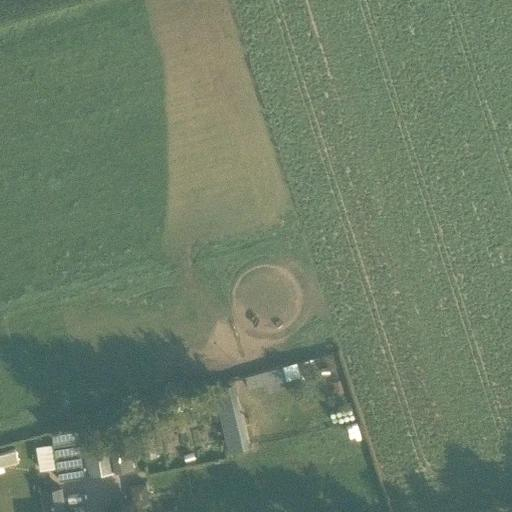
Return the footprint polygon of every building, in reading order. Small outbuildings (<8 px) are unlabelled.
[(251,390),(276,380),(271,366),(245,376),(251,390)] [(216,410),(226,452),(246,447),(236,406),(216,410)] [(118,417),(122,428),(139,423),(135,412),(118,417)] [(51,444),(35,447),(38,471),(55,469),(57,482),(132,469),(127,434),(78,440),(76,430),(50,434),(51,444)] [(140,436),(143,459),(155,457),(151,434),(140,436)] [(129,486),(131,505),(147,503),(145,484),(129,486)] [(63,511),(60,489),(41,492),(44,511),(63,511)]
